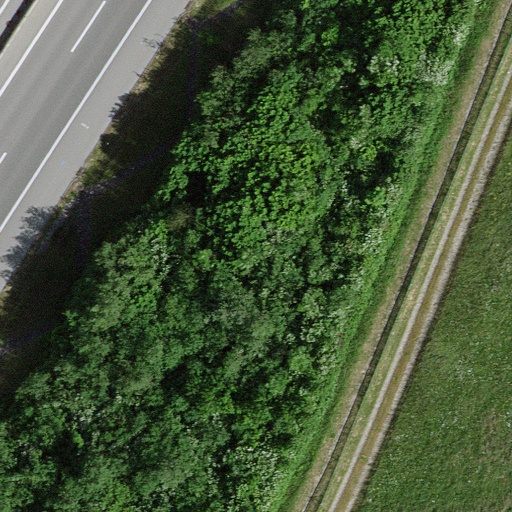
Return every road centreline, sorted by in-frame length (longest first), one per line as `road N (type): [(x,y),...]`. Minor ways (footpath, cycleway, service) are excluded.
road 1 (track): [(511,91),(337,511)]
road 2 (motorway): [(0,161),(106,0)]
